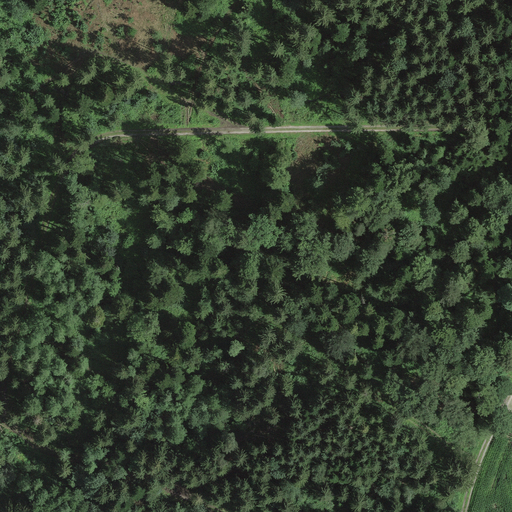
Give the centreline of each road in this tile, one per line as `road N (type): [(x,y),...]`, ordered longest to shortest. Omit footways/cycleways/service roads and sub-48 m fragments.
road 1 (track): [(224,511),(180,486),(42,441),(6,411),(0,389),(61,172),(96,138),(136,132),(511,125)]
road 2 (track): [(511,380),(459,511)]
